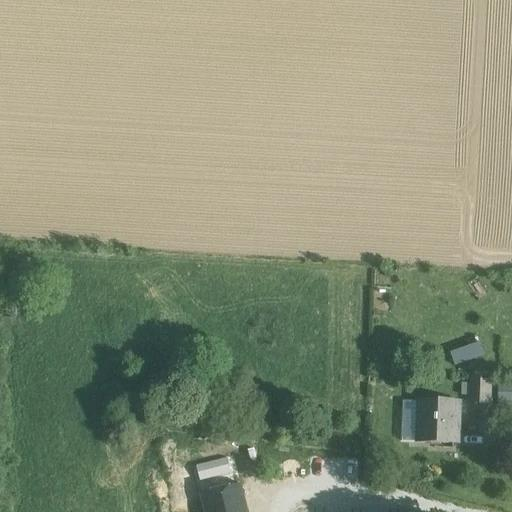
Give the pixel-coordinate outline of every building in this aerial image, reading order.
[(489,379),(472,378),(472,403),(489,404),(489,379)] [(511,385),(500,386),(501,407),(511,406),(511,385)] [(232,401),(214,401),(214,410),(231,410),(232,401)] [(459,403),(419,402),(418,442),(458,443),(459,403)] [(216,461),(193,466),(205,511),(247,511),(237,469),(219,474),(216,461)]
